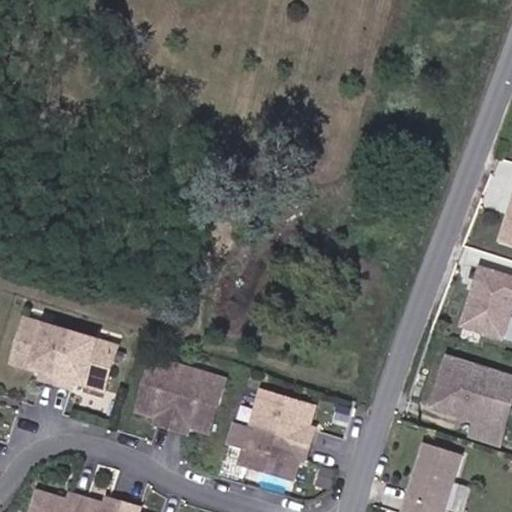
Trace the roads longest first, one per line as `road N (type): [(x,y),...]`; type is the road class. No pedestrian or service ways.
road 1 (unclassified): [(511,74),(360,511)]
road 2 (residential): [(0,507),(54,446),(101,446),(203,498),(253,511)]
